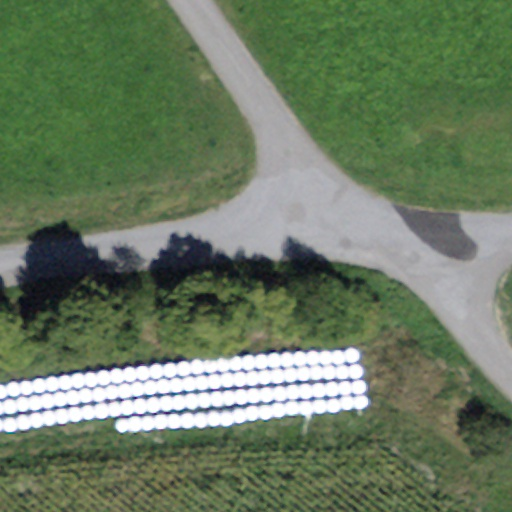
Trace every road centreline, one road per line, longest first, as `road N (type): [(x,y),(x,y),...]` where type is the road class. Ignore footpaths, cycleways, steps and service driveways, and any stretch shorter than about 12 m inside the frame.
road 1 (unclassified): [(0,273),(331,224)]
road 2 (unclassified): [(170,0),(331,224)]
road 3 (unclassified): [(331,224),(436,299),(511,383)]
road 4 (unclassified): [(331,224),(437,241),(511,239)]
